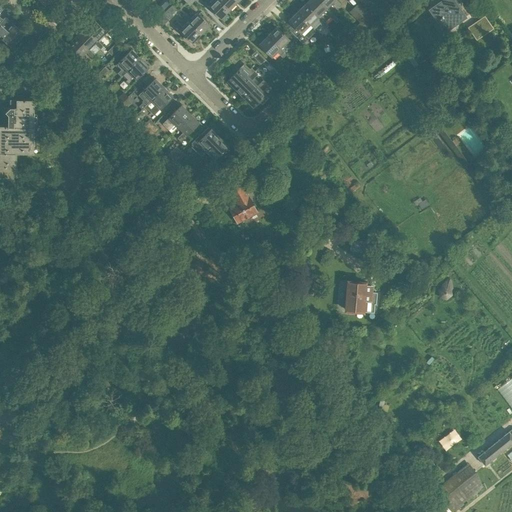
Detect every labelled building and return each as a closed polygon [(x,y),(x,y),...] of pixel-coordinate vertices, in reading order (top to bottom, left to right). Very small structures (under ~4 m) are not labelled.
[(47,7),(54,0),(39,0),(40,0),(37,4),(43,11),(47,7)] [(161,12),(170,3),(167,0),(164,0),(157,8),(161,12)] [(206,0),(204,2),(221,19),(230,10),(220,0),(206,0)] [(220,0),(230,10),(238,2),(236,0),(220,0)] [(327,8),(325,6),(319,0),(309,0),(306,4),(319,16),(325,23),(330,17),(336,23),(339,20),(327,8)] [(342,5),(336,0),(319,0),(325,6),(327,8),(333,2),(339,8),(342,5)] [(449,29),(466,17),(453,0),(443,0),(430,10),(437,20),(440,18),(449,29)] [(325,23),(319,16),(306,4),(297,12),(310,25),(316,19),(326,29),(329,27),(325,23)] [(370,24),(373,20),(366,13),(367,13),(358,4),(354,8),(370,24)] [(385,13),(389,8),(384,4),(381,8),(385,13)] [(168,19),(177,10),(172,5),(164,14),(168,19)] [(354,8),(349,12),(360,23),(351,32),(356,36),(364,28),(365,28),(370,24),(354,8)] [(310,25),(297,12),(289,21),(301,34),(297,38),(303,44),(316,31),(310,25)] [(210,26),(197,13),(191,19),(185,13),(183,16),(188,22),(201,34),(210,26)] [(485,15),(476,21),(485,34),(494,28),(485,15)] [(3,20),(0,16),(0,36),(1,38),(12,48),(25,34),(18,28),(19,26),(14,22),(13,23),(6,17),(3,20)] [(112,38),(106,32),(93,19),(84,28),(97,41),(98,41),(103,35),(109,41),(112,38)] [(183,27),(177,21),(174,24),(180,30),(192,43),(201,34),(188,22),(183,27)] [(281,48),(287,54),(295,46),(289,40),(290,40),(277,27),(268,36),(281,48)] [(97,41),(84,28),(76,37),(89,49),(95,44),(100,49),(103,46),(98,41),(97,41)] [(287,54),(281,48),(268,36),(259,45),(272,57),(278,51),(284,57),(287,54)] [(89,49),(76,37),(67,46),(80,58),(86,52),(92,58),(95,55),(89,49)] [(370,62),(390,47),(383,39),(364,54),(370,62)] [(112,56),(121,47),(117,42),(108,51),(112,56)] [(415,67),(422,62),(409,46),(402,51),(415,67)] [(122,77),(123,75),(140,58),(131,49),(119,62),(117,64),(122,69),(118,73),(122,77)] [(261,64),(265,60),(256,51),(252,55),(261,64)] [(315,65),(319,60),(310,51),(306,56),(315,65)] [(136,80),(149,67),(140,58),(123,75),(128,80),(126,81),(130,85),(136,79),(136,80)] [(359,71),(363,67),(356,59),(352,63),(359,71)] [(249,69),(244,64),(227,81),(236,90),(255,71),(251,68),(249,69)] [(92,80),(96,76),(87,67),(83,71),(92,80)] [(101,80),(109,71),(105,67),(97,76),(101,80)] [(244,98),(257,86),(251,80),(257,74),(255,71),(236,90),(244,98)] [(293,87),(297,82),(288,74),(284,78),(293,87)] [(96,76),(92,80),(96,84),(101,80),(97,76),(96,76)] [(142,110),(145,107),(164,88),(155,79),(143,91),(143,92),(139,96),(144,101),(143,102),(143,103),(139,107),(142,110)] [(262,104),(269,97),(260,88),(266,82),(263,80),(257,86),(244,98),(253,107),(259,101),(262,104)] [(287,98),(293,92),(290,90),(291,89),(287,84),(278,93),(282,97),(285,95),(287,98)] [(154,115),(160,109),(173,96),(164,88),(145,107),(154,115)] [(116,109),(128,97),(123,92),(111,104),(116,109)] [(37,154),(37,106),(37,100),(23,100),(23,96),(17,96),(17,100),(10,100),(10,113),(8,113),(5,113),(5,119),(5,125),(5,126),(0,126),(0,180),(14,180),(14,174),(17,174),(17,154),(37,154)] [(121,113),(133,102),(128,97),(116,109),(121,113)] [(172,133),(178,127),(191,114),(182,105),(163,124),(172,133)] [(187,136),(199,123),(191,114),(178,127),(184,133),(178,138),(181,141),(187,135),(187,136)] [(142,137),(154,124),(150,119),(141,128),(141,129),(138,133),(142,137)] [(150,137),(159,128),(154,124),(142,137),(146,141),(149,137),(150,137)] [(210,129),(208,127),(201,134),(201,136),(198,136),(192,143),(192,147),(196,151),(201,156),(206,152),(220,137),(211,129),(210,129)] [(214,168),(231,151),(227,148),(229,146),(220,137),(206,152),(211,157),(210,165),(214,168)] [(172,160),(181,151),(176,146),(167,155),(168,156),(163,161),(167,164),(172,159),(172,160)] [(176,163),(185,154),(181,151),(172,160),(176,163)] [(243,176),(258,163),(250,154),(235,167),(243,176)] [(322,179),(327,176),(323,171),(319,175),(322,179)] [(193,191),(207,177),(203,172),(188,187),(193,191)] [(248,198),(239,183),(229,189),(237,204),(229,208),(237,223),(256,212),(249,198),(248,198)] [(422,201),(420,198),(414,201),(416,206),(419,204),(421,209),(429,205),(425,199),(422,201)] [(326,223),(342,211),(343,213),(344,213),(337,203),(320,215),(327,225),(326,223)] [(368,252),(368,242),(352,241),(351,250),(368,252)] [(439,291),(440,300),(449,301),(453,298),(454,293),(452,280),(448,279),(439,291)] [(365,283),(348,282),(346,310),(374,313),(374,304),(376,304),(377,293),(371,293),(371,286),(365,285),(365,283)] [(511,410),(511,377),(497,389),(511,410)] [(511,443),(511,429),(509,432),(478,457),(485,465),(511,443)] [(451,511),(453,511),(478,493),(482,486),(475,472),(468,463),(445,482),(437,490),(441,500),(451,511)]
